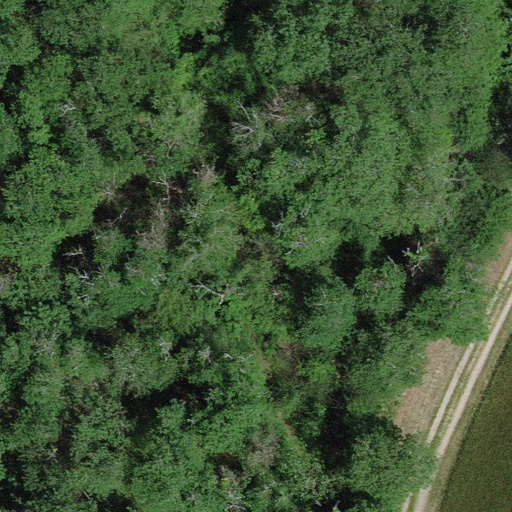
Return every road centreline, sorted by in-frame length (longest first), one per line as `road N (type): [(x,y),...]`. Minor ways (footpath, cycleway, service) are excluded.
road 1 (track): [(322,511),(265,368),(246,272),(249,110),(294,0)]
road 2 (track): [(511,282),(415,511)]
